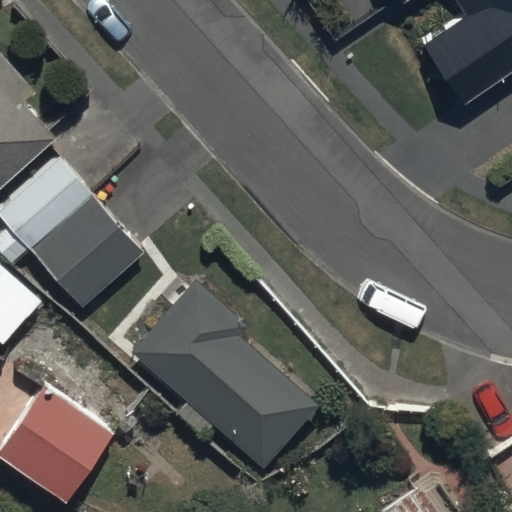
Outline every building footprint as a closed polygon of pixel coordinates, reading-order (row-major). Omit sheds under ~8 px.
[(511,0),(401,0),(402,1),(403,0),(475,0),(477,3),(421,44),(465,105),(511,72),(511,0)] [(0,52),(0,214),(84,306),(145,250),(48,144),(58,136),(26,100),(35,92),(0,52)] [(68,150),(95,183),(131,154),(105,121),(68,150)] [(0,338),(2,340),(40,297),(0,261),(0,338)] [(130,349),(264,466),(319,404),(239,335),(251,321),(197,273),(184,288),(130,349)] [(1,454),(65,498),(113,430),(49,386),(1,454)] [(434,511),(413,483),(373,511),(434,511)]
